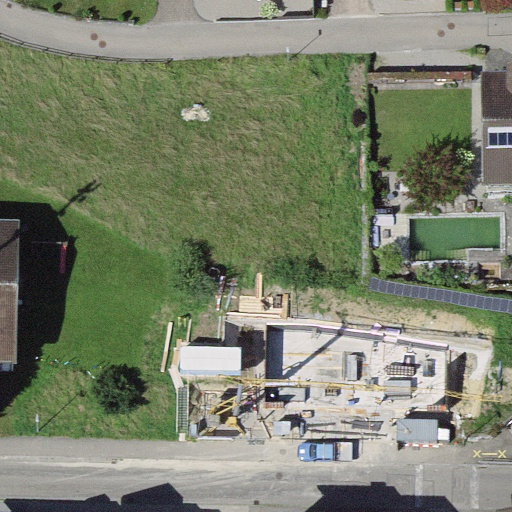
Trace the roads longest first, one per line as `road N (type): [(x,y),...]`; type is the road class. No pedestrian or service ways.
road 1 (residential): [(0,14),(120,44),(511,32)]
road 2 (residential): [(511,488),(0,483)]
